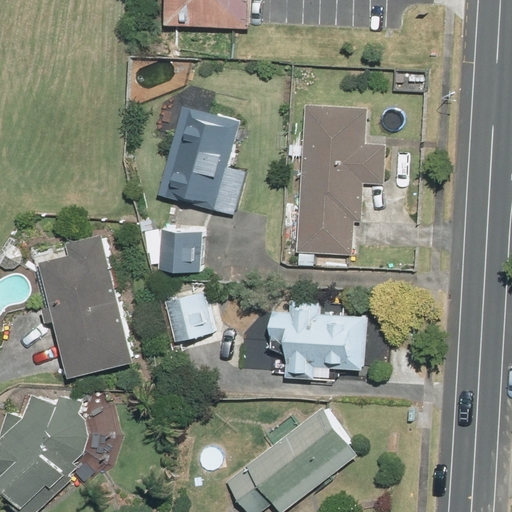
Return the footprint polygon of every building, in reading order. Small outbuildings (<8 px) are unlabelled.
[(308,101),(300,246),(361,249),(365,180),(387,182),(389,141),(368,140),(370,105),(308,101)] [(187,104),(162,189),(238,212),(251,171),(230,165),(244,121),(187,104)] [(206,230),(150,227),(148,261),(162,261),(162,268),(205,270),(206,230)] [(74,375),(139,359),(107,231),(41,247),(74,375)] [(207,282),(164,296),(180,343),(222,329),(207,282)] [(290,338),(288,374),(366,378),(369,313),(323,310),(324,298),(294,297),(293,309),(276,308),(274,337),(290,338)] [(38,511),(86,463),(79,456),(82,455),(90,445),(93,433),(90,421),(83,411),(81,410),(85,399),(63,393),(61,400),(35,393),(29,413),(8,431),(0,440),(0,467),(5,473),(0,478),(0,481),(31,511),(38,511)] [(329,405),(230,479),(254,511),(281,511),(363,451),(329,405)]
